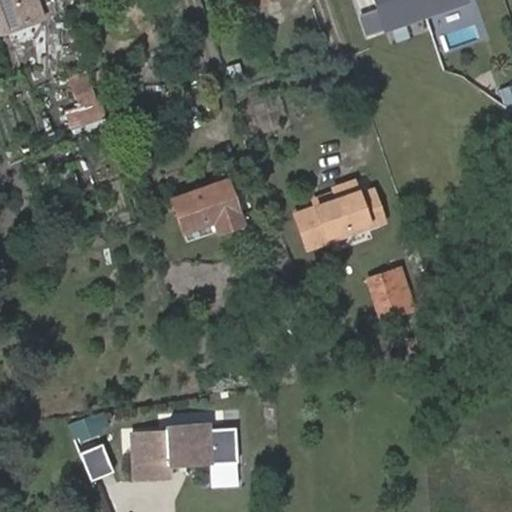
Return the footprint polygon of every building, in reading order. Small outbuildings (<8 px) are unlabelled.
[(39,0),(0,0),(0,15),(3,25),(43,10),(39,0)] [(244,0),(248,11),(258,7),(255,0),(244,0)] [(468,0),(377,0),(387,31),(470,3),(468,0)] [(239,63),(227,67),(231,80),(243,76),(239,63)] [(86,71),(69,77),(79,105),(66,110),(72,129),(102,119),(86,71)] [(51,196),(78,194),(76,174),(50,176),(51,196)] [(173,200),(184,230),(214,220),(217,231),(240,223),(225,182),(173,200)] [(309,249),(333,242),(331,237),(369,225),(371,231),(387,226),(378,196),(364,200),(360,186),(339,194),(342,203),(321,210),(298,217),(309,249)] [(318,201),(321,210),(342,203),(339,194),(318,201)] [(214,220),(184,230),(187,241),(217,231),(214,220)] [(331,237),(333,242),(371,231),(369,225),(331,237)] [(387,296),(375,300),(381,322),(413,312),(401,274),(381,279),(387,296)] [(369,283),(375,300),(387,296),(381,279),(369,283)] [(94,414),(76,421),(82,436),(100,429),(94,414)] [(76,421),(70,424),(76,438),(82,436),(76,421)] [(167,433),(135,434),(135,478),(170,476),(170,466),(209,464),(208,427),(167,428),(167,433)] [(90,479),(113,470),(102,441),(78,450),(90,479)]
